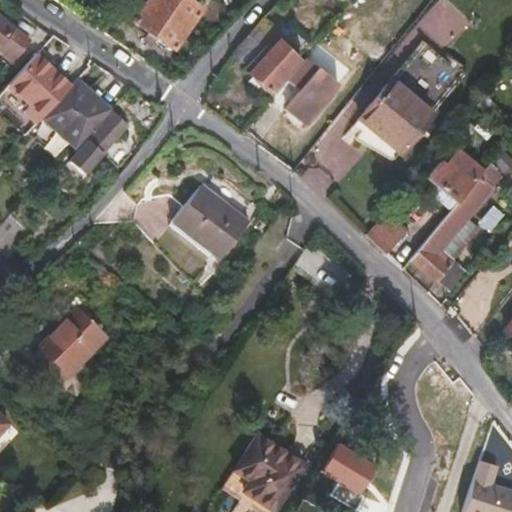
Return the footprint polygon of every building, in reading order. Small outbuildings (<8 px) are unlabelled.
[(155,36),(172,49),(201,8),(195,3),(189,0),(145,0),(131,20),(148,32),(149,32),(155,36)] [(30,39),(0,15),(0,53),(11,63),(30,39)] [(278,31),(263,17),(232,52),(246,65),(244,68),(252,77),(260,84),(272,96),(286,79),(300,62),(273,37),(278,31)] [(148,32),(145,35),(152,40),(155,36),(149,32),(148,32)] [(391,75),(343,133),(393,161),(435,111),(464,75),(423,41),(393,76),(391,75)] [(74,83),(39,51),(11,82),(33,102),(27,109),(40,120),(41,119),(74,83)] [(300,62),(286,79),(300,90),(286,107),(306,124),(339,84),(305,57),(300,62)] [(252,77),(248,82),(255,88),(260,84),(252,77)] [(112,109),(79,79),(74,83),(41,119),(74,149),(112,109)] [(69,161),(83,174),(128,125),(114,112),(69,161)] [(457,202),(483,171),(456,149),(444,164),(440,161),(426,176),(441,188),(457,202)] [(498,155),(489,165),(500,175),(502,177),(511,167),(498,155)] [(451,210),(409,259),(437,282),(438,281),(454,262),(455,261),(453,259),(442,250),(469,219),(495,188),(491,185),(500,175),(489,165),(483,171),(457,202),(451,210)] [(249,221),(201,183),(171,222),(220,259),(249,221)] [(441,188),(434,196),(451,210),(457,202),(441,188)] [(493,205),(479,222),(490,232),(504,215),(493,205)] [(380,215),(365,234),(384,251),(400,232),(380,215)] [(12,216),(0,228),(0,249),(9,258),(32,235),(12,216)] [(442,250),(453,259),(480,228),(469,219),(442,250)] [(280,245),(266,234),(249,256),(262,266),(280,245)] [(454,262),(438,281),(451,291),(466,272),(454,262)] [(124,338),(79,294),(71,301),(79,310),(34,356),(61,385),(108,337),(117,346),(124,338)] [(79,468),(134,400),(121,389),(109,405),(100,396),(65,428),(81,443),(68,458),(79,468)] [(0,435),(12,423),(0,412),(0,435)] [(305,465),(259,435),(236,469),(252,480),(245,490),(275,510),(305,465)] [(373,468),(336,445),(319,472),(337,483),(329,496),(354,511),(363,498),(357,495),(373,468)] [(461,511),(511,511),(511,494),(487,488),(493,470),(476,465),(461,511)]
